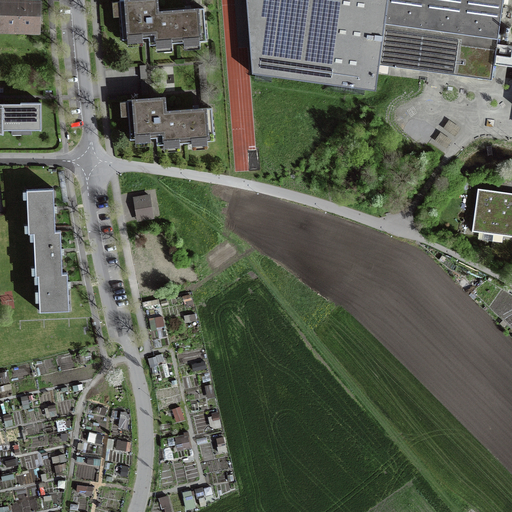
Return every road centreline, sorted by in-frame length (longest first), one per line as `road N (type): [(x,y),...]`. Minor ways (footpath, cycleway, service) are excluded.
road 1 (track): [(165,172),(235,241),(263,295),(455,511)]
road 2 (residential): [(89,162),(275,192),(394,229),(511,284)]
road 3 (residential): [(89,162),(89,206),(111,308),(143,397),(146,461),(136,511)]
road 4 (residential): [(77,0),(89,162)]
